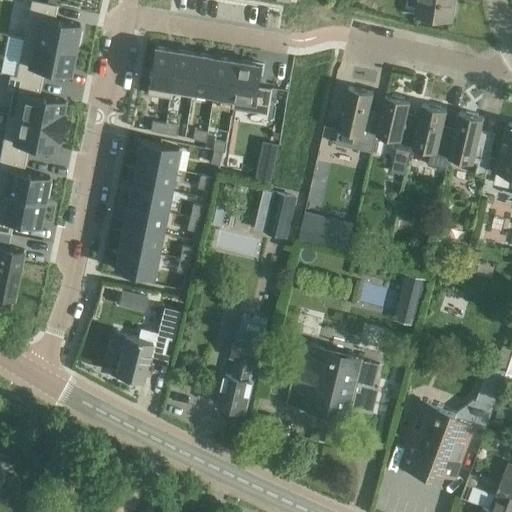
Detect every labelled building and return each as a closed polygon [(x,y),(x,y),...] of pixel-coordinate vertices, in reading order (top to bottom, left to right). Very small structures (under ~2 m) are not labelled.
[(419,0),(417,13),(451,18),(454,0),(419,0)] [(36,3),(33,17),(40,18),(35,42),(79,51),(80,48),(83,49),(85,33),(83,33),(84,26),(58,21),(61,7),(36,3)] [(24,64),(21,80),(28,81),(46,85),(48,72),(74,77),(79,51),(35,42),(31,66),(24,64)] [(150,44),(144,82),(168,86),(174,48),(150,44)] [(174,48),(168,86),(189,89),(195,52),(174,48)] [(195,52),(189,89),(211,93),(217,55),(195,52)] [(217,55),(211,93),(233,97),(239,59),(217,55)] [(239,59),(233,97),(254,100),(253,109),(267,111),(271,86),(259,84),(262,63),(239,59)] [(21,80),(18,95),(25,96),(21,121),(65,129),(66,129),(69,115),(67,115),(70,102),(44,97),(46,85),(28,81),(21,80)] [(372,152),(377,132),(382,110),(370,107),(373,91),(349,85),(339,128),(357,132),(354,147),(372,152)] [(377,132),(394,137),(392,146),(411,150),(413,145),(420,115),(407,112),(410,99),(386,94),(382,110),(377,132)] [(413,145),(430,149),(427,164),(446,168),(449,155),(455,127),(443,124),(447,108),(422,102),(420,115),(413,145)] [(449,155),(474,161),(478,162),(476,172),(485,175),(486,171),(493,172),(496,158),(490,156),(495,132),(481,129),(484,116),(459,110),(455,127),(449,155)] [(149,120),(147,130),(160,132),(162,122),(149,120)] [(8,142),(5,158),(13,159),(30,162),(33,149),(60,154),(62,144),(64,144),(66,129),(65,129),(21,121),(16,144),(8,142)] [(162,122),(160,132),(174,134),(175,125),(162,122)] [(511,123),(508,122),(497,169),(511,172),(511,123)] [(192,129),(191,139),(204,141),(205,131),(192,129)] [(136,135),(132,160),(170,168),(174,142),(136,135)] [(212,140),(211,150),(223,152),(225,143),(212,140)] [(279,144),(264,141),(256,178),(271,181),(279,144)] [(5,158),(3,172),(11,173),(6,197),(50,206),(51,203),(54,203),(57,188),(54,187),(55,180),(28,175),(30,162),(13,159),(5,158)] [(132,160),(128,182),(166,189),(170,168),(132,160)] [(202,162),(199,174),(208,177),(211,164),(202,162)] [(199,174),(196,187),(205,189),(208,177),(199,174)] [(128,182),(124,203),(162,211),(166,189),(128,182)] [(287,236),(297,196),(265,188),(261,208),(273,211),(268,231),(287,236)] [(0,219),(0,236),(15,239),(17,227),(46,232),(50,206),(6,197),(2,220),(0,219)] [(124,203),(120,225),(158,232),(162,211),(124,203)] [(191,204),(188,216),(198,218),(201,206),(191,204)] [(188,216),(185,228),(195,231),(198,218),(188,216)] [(120,225),(116,245),(154,253),(158,232),(120,225)] [(116,245),(113,266),(151,273),(154,253),(116,245)] [(180,246),(177,259),(186,261),(189,248),(180,246)] [(0,301),(13,304),(13,302),(19,303),(23,283),(25,274),(29,254),(1,248),(0,254),(0,301)] [(177,259),(174,271),(183,273),(186,261),(177,259)] [(121,290),(118,304),(143,310),(147,296),(121,290)] [(380,310),(399,311),(399,303),(391,302),(392,291),(381,291),(380,310)] [(123,334),(113,373),(117,374),(115,379),(127,382),(129,376),(141,379),(144,366),(162,370),(166,354),(162,353),(166,337),(170,338),(177,311),(162,307),(156,333),(139,328),(137,337),(123,334)] [(238,357),(234,374),(225,372),(218,403),(245,409),(252,379),(249,378),(253,360),(259,361),(264,338),(237,332),(232,355),(238,357)] [(372,412),(378,388),(374,387),(380,363),(362,358),(363,355),(303,340),(288,400),(348,415),(349,414),(348,414),(349,408),(372,412)] [(282,379),(286,364),(274,361),(270,376),(282,379)] [(476,399),(495,406),(506,371),(488,365),(476,399)] [(409,439),(400,462),(434,475),(436,469),(456,476),(475,424),(486,428),(495,406),(476,399),(473,398),(457,411),(420,397),(405,437),(409,439)] [(511,408),(498,405),(494,422),(511,426),(511,408)] [(511,511),(511,462),(507,460),(489,508),(484,506),(481,511),(511,511)]
